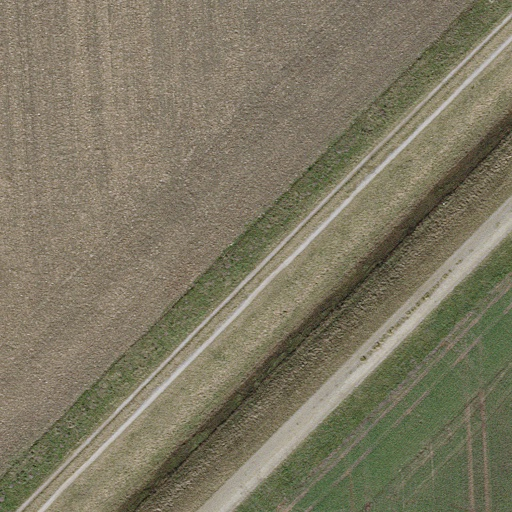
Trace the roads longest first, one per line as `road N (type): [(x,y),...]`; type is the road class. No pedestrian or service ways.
road 1 (track): [(30,511),(511,21)]
road 2 (track): [(206,511),(511,211)]
